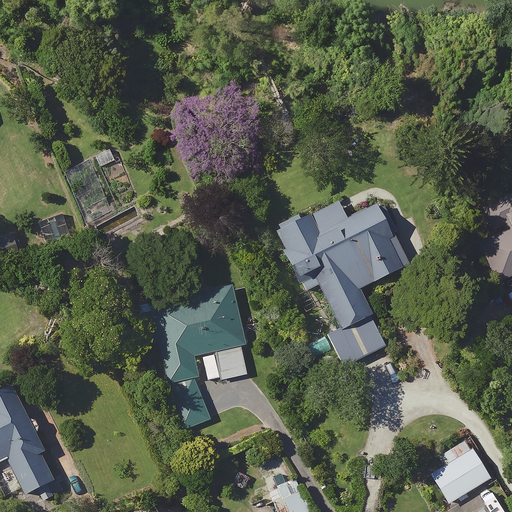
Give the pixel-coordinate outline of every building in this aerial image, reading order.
[(107,198),(90,161),(66,172),(83,208),(107,198)] [(511,199),(488,212),(501,237),(481,248),(502,288),(511,282),(511,199)] [(352,225),(342,206),(280,235),(310,298),(325,291),(344,330),(331,336),(347,369),(388,350),(363,296),(409,274),(380,212),(352,225)] [(248,347),(235,287),(154,305),(181,426),(210,420),(197,359),(218,354),(224,383),(250,378),(243,348),(248,347)] [(0,466),(11,461),(30,501),(62,486),(16,390),(0,397),(0,466)] [(494,482),(469,441),(453,450),(460,462),(434,477),(452,507),(494,482)] [(310,511),(296,480),(270,491),(279,511),(310,511)]
